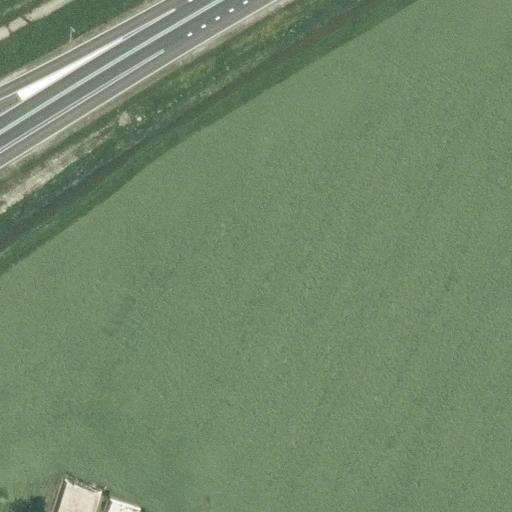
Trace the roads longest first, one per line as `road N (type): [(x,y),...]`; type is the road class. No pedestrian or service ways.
road 1 (trunk): [(131,52),(0,134)]
road 2 (trunk): [(131,52),(0,93)]
